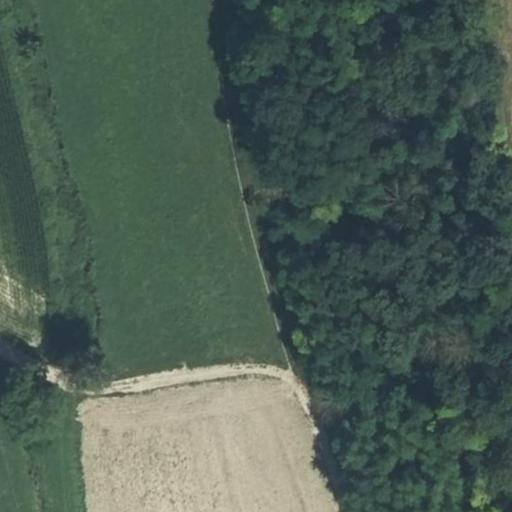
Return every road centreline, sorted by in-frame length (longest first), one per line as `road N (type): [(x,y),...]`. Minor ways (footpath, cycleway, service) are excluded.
road 1 (track): [(0,350),(85,385),(293,363),(325,409),(372,511)]
road 2 (track): [(62,376),(2,0)]
road 3 (track): [(214,0),(239,171),(293,363)]
